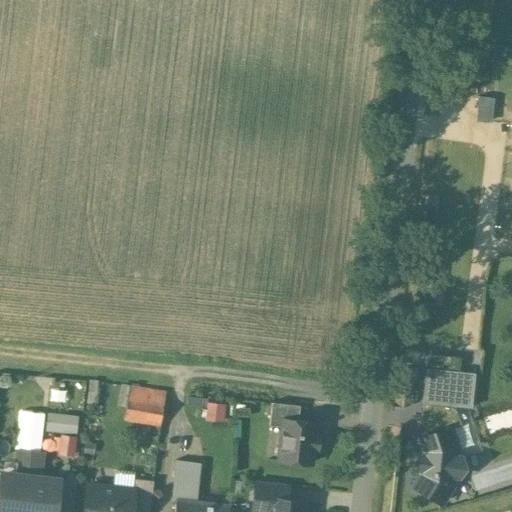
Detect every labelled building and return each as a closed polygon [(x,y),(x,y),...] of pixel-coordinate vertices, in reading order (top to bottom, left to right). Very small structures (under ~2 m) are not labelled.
[(476,95),(475,120),(490,120),(491,96),(476,95)] [(425,368),(422,402),(454,405),(470,407),(474,373),(425,368)] [(166,394),(130,388),(125,419),(160,425),(166,394)] [(223,421),(224,403),(205,401),(203,419),(223,421)] [(420,419),(426,436),(449,429),(460,424),(454,405),(422,402),(420,419)] [(300,407),(272,404),(269,426),(282,428),(283,421),(297,423),(300,407)] [(77,432),(77,413),(45,413),(45,432),(77,432)] [(297,423),(283,421),(282,428),(279,460),(310,464),(312,449),(316,449),(317,438),(313,437),(315,425),(297,423)] [(426,436),(419,439),(423,452),(423,458),(421,457),(420,469),(421,469),(421,475),(413,487),(441,504),(452,486),(453,476),(459,477),(464,468),(461,459),(455,458),(456,449),(449,429),(426,436)] [(56,452),(72,455),(76,436),(60,433),(56,452)] [(42,454),(18,452),(15,475),(39,478),(42,454)] [(199,464),(176,461),(171,501),(175,502),(175,500),(195,503),(199,464)] [(0,494),(0,511),(53,511),(54,510),(57,480),(39,478),(15,475),(2,474),(0,494)] [(149,511),(153,482),(133,479),(132,491),(133,491),(130,511),(149,511)] [(71,511),(72,511),(76,482),(57,480),(54,510),(71,511)] [(288,485),(256,482),(253,503),(269,505),(270,499),(286,501),(288,485)] [(132,491),(88,486),(84,511),(130,511),(133,491),(132,491)] [(286,501),(270,499),(269,505),(268,511),(304,511),(306,504),(286,501)] [(195,503),(175,500),(175,502),(174,511),(229,511),(230,507),(195,503)]
